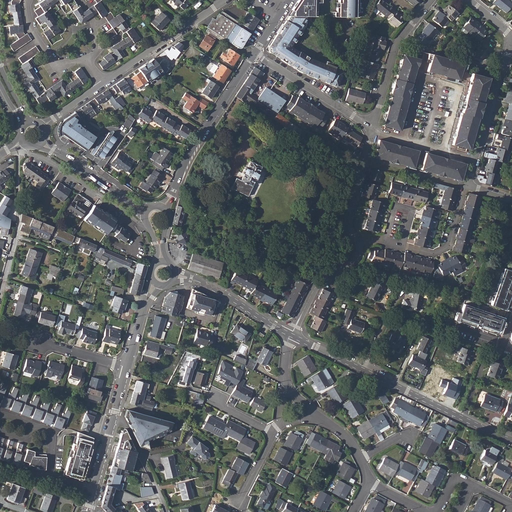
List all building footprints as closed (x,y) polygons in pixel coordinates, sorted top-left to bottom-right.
[(14,51),(31,39),(27,33),(25,34),(23,32),(23,31),(19,3),(20,0),(11,0),(11,2),(11,5),(8,5),(10,13),(12,12),(14,26),(8,27),(10,34),(15,33),(19,39),(10,45),(14,51)] [(55,2),(53,0),(43,0),(39,4),(40,6),(34,10),(38,16),(35,18),(39,25),(44,22),(49,29),(44,33),(48,39),(60,31),(46,11),(50,8),(49,6),(55,2)] [(69,0),(57,0),(60,0),(63,4),(66,3),(81,23),(89,18),(85,11),(82,13),(73,0),(69,0),(70,0),(69,0)] [(88,0),(89,0),(88,0),(94,0),(97,3),(88,9),(93,15),(97,12),(101,18),(104,16),(108,22),(112,28),(117,24),(123,33),(125,32),(129,36),(123,40),(122,39),(110,48),(113,52),(110,54),(109,52),(103,57),(104,59),(99,63),(103,69),(124,55),(121,50),(127,46),(139,38),(132,27),(129,29),(119,14),(114,17),(110,12),(107,13),(99,1),(101,0),(88,0)] [(170,0),(174,3),(173,3),(177,7),(179,6),(183,9),(189,2),(186,0),(170,0)] [(306,16),(314,16),(314,11),(317,11),(317,1),(316,0),(297,0),(293,7),(292,9),(294,10),(293,15),(306,16)] [(357,2),(356,0),(335,0),(336,2),(335,11),(333,11),(331,11),(331,16),(332,16),(342,16),(357,16),(357,7),(357,2)] [(389,6),(380,0),(378,0),(374,7),(373,12),(376,15),(379,11),(386,16),(392,8),(393,8),(389,5),(389,6)] [(511,3),(507,0),(494,0),(492,3),(495,6),(496,5),(505,13),(511,4),(511,3)] [(443,11),(441,13),(448,19),(451,21),(453,19),(458,13),(449,6),(447,9),(445,11),(443,11)] [(392,8),(386,16),(389,18),(387,20),(395,26),(402,18),(397,14),(397,13),(392,8)] [(160,11),(150,23),(158,30),(169,19),(160,11)] [(207,28),(206,30),(223,42),(225,39),(238,48),(240,48),(249,33),(235,24),(236,21),(222,11),(220,14),(219,14),(215,20),(212,18),(206,27),(207,28)] [(437,15),(435,18),(433,21),(441,28),(446,22),(446,21),(448,19),(441,13),(438,11),(436,14),(437,15)] [(248,12),(240,23),(251,31),(259,19),(248,12)] [(276,35),(269,46),(272,54),(281,60),(282,58),(288,62),(287,63),(291,66),(292,65),(302,72),(337,86),(342,71),(337,69),(338,67),(324,63),(323,64),(312,60),(300,52),(299,52),(290,46),(299,32),(303,25),(306,19),(306,16),(293,15),(290,15),(286,21),(285,21),(281,26),(283,27),(278,34),(276,35)] [(469,31),(472,33),(479,24),(476,22),(475,23),(473,21),(470,19),(463,27),(468,32),(469,31)] [(439,32),(429,23),(426,27),(427,27),(420,36),(417,39),(420,41),(420,43),(426,44),(428,42),(430,39),(431,40),(435,35),(436,36),(439,32)] [(479,24),(472,33),(474,36),(479,41),(486,32),(484,30),(481,27),(482,27),(479,24)] [(112,28),(104,34),(108,40),(116,34),(112,28)] [(206,35),(199,46),(207,51),(214,40),(206,35)] [(385,38),(376,35),(370,55),(379,57),(382,50),(382,47),(384,48),(386,42),(384,41),(385,38)] [(345,39),(343,42),(350,49),(352,46),(345,39)] [(39,52),(35,46),(18,58),(22,64),(20,65),(28,77),(23,80),(40,104),(48,99),(49,101),(56,97),(54,94),(60,91),(64,96),(88,79),(80,67),(74,72),(78,78),(66,86),(61,80),(42,94),(34,82),(39,79),(30,67),(35,64),(31,58),(39,52)] [(172,46),(160,62),(168,68),(171,64),(169,63),(173,57),(175,59),(178,55),(180,52),(172,46)] [(238,55),(229,49),(222,59),(232,66),(238,55)] [(394,79),(390,94),(391,94),(382,126),(399,131),(408,98),(407,98),(416,66),(418,67),(420,59),(415,58),(408,56),(406,55),(403,54),(396,79),(394,79)] [(432,54),(430,62),(428,70),(459,79),(461,71),(464,62),(432,54)] [(147,62),(138,68),(140,72),(146,81),(162,70),(154,58),(148,62),(147,62)] [(230,70),(213,59),(210,62),(218,67),(212,76),(222,82),(230,70)] [(369,61),(364,77),(375,80),(379,69),(380,69),(381,65),(369,61)] [(254,67),(251,71),(260,77),(263,73),(254,67)] [(251,71),(243,84),(249,94),(260,77),(251,71)] [(140,72),(126,81),(127,82),(131,87),(135,85),(137,87),(146,81),(140,72)] [(485,76),(476,74),(472,73),(470,80),(471,81),(462,113),(461,113),(452,144),(469,149),(478,117),(479,118),(483,102),(482,102),(489,78),(485,76)] [(123,78),(107,89),(112,96),(120,90),(123,94),(132,88),(132,87),(131,87),(127,82),(126,82),(123,78)] [(209,80),(206,86),(201,92),(210,98),(218,86),(209,80)] [(243,84),(235,96),(244,102),(247,97),(249,99),(248,101),(259,108),(259,107),(262,103),(261,102),(257,99),(249,94),(243,84)] [(266,87),(257,99),(261,102),(270,90),(266,87)] [(505,97),(503,102),(508,103),(511,103),(511,88),(508,87),(506,97),(505,97)] [(107,89),(94,98),(99,104),(108,97),(110,101),(109,101),(115,109),(120,106),(117,102),(116,102),(114,99),(112,96),(107,89)] [(348,89),(345,101),(349,102),(350,101),(362,104),(364,94),(348,89)] [(148,93),(143,99),(146,101),(148,99),(151,95),(154,97),(155,94),(153,90),(150,94),(148,93)] [(270,90),(261,102),(262,103),(271,109),(276,113),(284,100),(270,90)] [(208,102),(201,98),(199,101),(186,92),(182,97),(187,101),(183,107),(192,113),(195,109),(193,109),(195,107),(196,108),(198,105),(204,109),(208,102)] [(151,95),(148,99),(155,104),(158,100),(154,97),(151,95)] [(292,95),(285,107),(289,110),(288,111),(314,127),(315,126),(320,129),(327,117),(322,114),(323,113),(312,106),(312,105),(309,103),(308,104),(297,97),(296,98),(292,95)] [(117,97),(114,99),(116,102),(117,102),(120,106),(123,103),(117,97)] [(91,100),(77,110),(81,116),(82,115),(83,116),(87,114),(89,117),(90,117),(99,111),(91,100)] [(150,112),(143,107),(136,116),(147,123),(150,119),(171,133),(174,136),(175,134),(179,136),(179,135),(184,138),(190,130),(181,125),(180,127),(178,129),(175,127),(176,125),(173,123),(174,122),(166,117),(166,118),(163,116),(163,115),(156,110),(153,115),(150,113),(150,112)] [(271,109),(268,113),(267,114),(284,126),(284,127),(289,131),(293,124),(277,113),(276,113),(271,109)] [(85,150),(95,135),(94,133),(76,122),(77,120),(78,118),(74,112),(70,115),(66,118),(63,120),(61,122),(59,124),(58,127),(58,129),(58,131),(58,133),(58,135),(60,134),(62,134),(70,139),(84,149),(85,150)] [(132,122),(126,119),(123,124),(129,127),(129,126),(132,122)] [(334,132),(342,137),(348,128),(342,124),(335,119),(328,131),(333,134),(334,132)] [(511,121),(504,119),(504,123),(505,123),(504,126),(503,130),(502,130),(501,135),(511,137),(511,121)] [(293,124),(289,131),(299,138),(304,131),(293,124)] [(131,127),(127,134),(131,137),(137,129),(131,127)] [(348,128),(342,137),(356,147),(359,142),(362,138),(351,131),(352,130),(348,127),(348,128)] [(102,136),(90,153),(93,155),(92,156),(95,158),(97,155),(99,156),(102,158),(116,138),(113,137),(111,135),(113,132),(108,133),(104,138),(102,136)] [(304,133),(302,136),(322,148),(324,145),(304,133)] [(500,143),(499,147),(508,150),(510,150),(511,141),(511,137),(504,135),(501,135),(497,134),(496,139),(502,140),(502,143),(500,143)] [(378,140),(374,156),(413,167),(418,150),(378,140)] [(164,147),(154,161),(165,169),(168,165),(166,164),(173,154),(164,147)] [(497,151),(495,160),(498,160),(504,162),(508,150),(499,147),(497,147),(496,151),(497,151)] [(354,151),(351,156),(357,160),(360,155),(354,151)] [(118,152),(113,161),(117,164),(115,166),(119,169),(120,168),(126,172),(132,164),(122,157),(123,155),(118,152)] [(426,153),(421,169),(460,180),(465,163),(426,153)] [(328,156),(318,157),(318,162),(325,161),(326,167),(329,167),(328,161),(329,161),(328,156)] [(485,166),(484,170),(487,171),(495,173),(498,160),(495,160),(489,158),(486,167),(485,166)] [(233,189),(232,191),(252,201),(266,173),(263,171),(264,168),(260,166),(258,166),(259,163),(257,162),(256,164),(249,161),(246,168),(245,167),(242,173),(243,173),(240,180),(236,178),(235,179),(231,188),(233,189)] [(25,163),(23,166),(23,173),(28,177),(29,176),(36,182),(35,184),(42,190),(49,179),(46,177),(47,176),(40,170),(36,166),(35,167),(29,162),(27,162),(26,163),(25,163)] [(367,175),(366,178),(379,182),(382,171),(370,168),(368,175),(367,175)] [(143,182),(139,187),(145,191),(146,190),(150,194),(160,179),(159,179),(162,175),(154,170),(145,183),(143,182)] [(487,176),(485,184),(494,186),(497,174),(495,173),(487,171),(485,175),(487,176)] [(59,182),(51,193),(63,201),(70,190),(59,182)] [(363,189),(361,196),(372,199),(373,196),(375,196),(378,185),(366,182),(364,189),(363,189)] [(390,188),(388,193),(397,195),(397,196),(400,197),(403,186),(391,182),(390,188)] [(444,190),(443,197),(454,200),(455,200),(457,196),(456,196),(457,189),(446,186),(434,182),(433,187),(444,190)] [(403,186),(400,197),(404,198),(405,197),(412,199),(415,189),(403,186)] [(412,199),(412,200),(416,201),(416,200),(424,203),(427,192),(415,189),(412,199)] [(70,204),(67,209),(80,218),(84,213),(83,212),(85,209),(86,209),(91,203),(77,193),(71,202),(74,204),(74,206),(70,204)] [(466,200),(465,205),(466,205),(478,208),(481,196),(469,193),(467,201),(466,200)] [(443,197),(440,207),(453,211),(454,207),(452,207),(454,200),(443,197)] [(372,199),(370,209),(382,212),(383,213),(384,209),(383,208),(384,202),(372,199)] [(178,201),(173,223),(179,225),(184,207),(183,207),(184,202),(178,201)] [(463,211),(462,215),(463,216),(475,219),(478,208),(466,205),(464,211),(463,211)] [(94,206),(85,220),(106,236),(116,222),(94,206)] [(423,212),(422,215),(436,219),(439,210),(425,206),(424,212),(423,212)] [(370,209),(367,218),(379,222),(380,222),(381,218),(380,218),(382,212),(370,209)] [(0,225),(1,226),(0,231),(0,233),(7,235),(10,219),(0,213),(0,225)] [(71,245),(76,247),(77,245),(80,238),(73,235),(68,233),(63,230),(61,229),(51,225),(29,216),(25,215),(22,222),(24,223),(23,225),(22,224),(19,230),(29,234),(31,229),(42,233),(40,238),(48,241),(50,236),(55,238),(53,241),(70,248),(71,245)] [(422,219),(420,225),(433,229),(436,219),(422,215),(421,219),(422,219)] [(460,223),(458,227),(460,228),(472,231),(475,219),(463,216),(461,223),(460,223)] [(379,222),(367,218),(364,228),(377,232),(379,228),(377,228),(379,222)] [(118,224),(113,230),(117,233),(115,236),(119,239),(120,238),(125,242),(132,232),(128,230),(127,231),(118,224)] [(418,231),(416,234),(417,235),(430,238),(433,229),(420,225),(418,231)] [(73,226),(68,233),(73,235),(77,229),(73,226)] [(472,231),(460,228),(458,234),(457,234),(455,238),(457,238),(469,242),(473,243),(474,240),(470,238),(472,231)] [(183,232),(180,243),(187,244),(189,234),(183,232)] [(415,241),(414,244),(427,248),(430,238),(417,235),(415,241)] [(97,249),(98,246),(80,238),(77,245),(84,248),(82,252),(89,255),(91,250),(94,251),(96,252),(97,249)] [(453,246),(452,250),(465,254),(469,242),(457,238),(454,246),(453,246)] [(30,249),(25,261),(37,265),(41,253),(30,249)] [(132,260),(105,249),(102,255),(129,267),(132,260)] [(384,250),(381,249),(380,250),(375,249),(374,251),(370,250),(368,258),(372,259),(371,261),(381,263),(381,262),(384,250)] [(384,250),(381,262),(391,265),(394,253),(388,251),(388,250),(385,249),(384,250)] [(394,253),(391,265),(400,268),(401,265),(403,255),(398,254),(398,252),(394,251),(394,253)] [(403,255),(401,265),(410,268),(414,256),(408,255),(408,253),(404,252),(403,255)] [(192,253),(187,269),(217,278),(222,262),(192,253)] [(414,256),(410,268),(420,271),(423,259),(417,257),(418,256),(414,255),(414,256)] [(449,257),(445,259),(452,271),(454,275),(461,272),(462,270),(461,268),(466,266),(463,260),(458,262),(455,256),(450,258),(449,257)] [(423,259),(420,271),(430,273),(433,261),(427,260),(428,258),(424,257),(423,259)] [(452,271),(445,259),(442,261),(443,262),(437,265),(439,268),(435,269),(433,277),(442,279),(442,276),(443,276),(452,271)] [(37,265),(25,261),(20,274),(34,279),(36,275),(34,274),(37,265)] [(146,265),(138,263),(130,293),(139,295),(147,265),(146,265)] [(503,268),(490,305),(506,310),(507,306),(509,307),(510,302),(509,302),(511,292),(511,270),(503,268)] [(234,282),(241,286),(247,275),(236,269),(230,281),(233,283),(234,282)] [(247,275),(241,286),(248,289),(247,290),(251,292),(256,282),(257,280),(247,275)] [(372,281),(365,295),(376,301),(378,296),(377,296),(379,292),(381,293),(384,287),(386,282),(375,277),(373,281),(372,281)] [(297,278),(292,289),(303,294),(304,295),(306,291),(305,290),(308,283),(297,278)] [(78,281),(72,293),(76,295),(81,282),(78,281)] [(251,292),(250,293),(257,297),(256,297),(260,299),(266,288),(256,282),(251,292)] [(18,293),(20,293),(30,296),(31,296),(33,288),(20,285),(18,293)] [(266,288),(260,299),(263,301),(264,300),(272,304),(276,295),(277,293),(266,288)] [(315,300),(314,303),(315,304),(326,310),(330,301),(334,294),(323,288),(319,295),(317,300),(315,300)] [(193,289),(187,309),(210,314),(215,296),(193,289)] [(292,289),(286,300),(298,306),(301,302),(300,302),(303,294),(292,289)] [(411,298),(410,300),(413,301),(410,307),(413,307),(412,309),(418,311),(420,304),(421,304),(424,293),(423,293),(410,290),(409,290),(408,294),(411,294),(411,298)] [(165,296),(161,312),(178,317),(183,301),(182,301),(183,296),(180,295),(176,294),(177,291),(176,291),(175,291),(170,292),(165,296)] [(20,293),(17,302),(27,305),(30,296),(20,293)] [(115,296),(111,306),(114,307),(112,311),(122,314),(127,300),(115,296)] [(298,306),(286,300),(281,311),(292,316),(296,309),(297,309),(298,306)] [(27,305),(17,302),(13,315),(23,318),(25,312),(29,313),(31,306),(27,305)] [(457,311),(454,319),(466,323),(467,322),(479,326),(478,328),(494,333),(495,332),(500,333),(504,321),(502,321),(503,317),(464,303),(460,313),(457,311)] [(311,309),(309,312),(315,315),(322,319),(326,310),(315,304),(312,309),(311,309)] [(348,324),(347,328),(360,333),(363,323),(356,320),(350,318),(353,311),(346,309),(341,322),(348,324)] [(40,312),(37,322),(52,326),(54,316),(40,312)] [(322,319),(315,315),(313,319),(314,319),(310,327),(320,332),(326,321),(322,319)] [(155,316),(149,336),(159,339),(165,319),(155,316)] [(61,321),(58,333),(63,334),(64,332),(72,335),(75,325),(61,321)] [(236,325),(230,333),(244,343),(250,334),(236,325)] [(83,327),(79,338),(83,339),(82,341),(93,344),(97,332),(85,329),(86,328),(83,327)] [(106,328),(102,341),(109,343),(110,342),(117,344),(120,332),(109,328),(109,329),(106,328)] [(193,342),(201,345),(207,346),(209,347),(210,347),(213,337),(209,335),(209,334),(197,330),(193,342)] [(391,334),(387,343),(391,345),(391,346),(395,348),(394,350),(399,353),(404,343),(403,343),(406,338),(400,335),(398,340),(394,338),(395,336),(391,334)] [(423,336),(416,349),(424,353),(428,346),(427,346),(430,340),(423,336)] [(159,344),(147,340),(143,354),(157,358),(158,353),(156,353),(158,347),(159,344)] [(162,345),(161,348),(163,349),(164,347),(165,348),(165,349),(164,353),(171,355),(173,348),(162,345)] [(460,352),(457,362),(466,365),(470,355),(471,351),(459,346),(457,351),(460,352)] [(263,347),(256,361),(264,366),(271,352),(263,347)] [(6,352),(1,366),(13,369),(17,355),(6,352)] [(412,354),(407,364),(412,366),(412,365),(419,368),(423,360),(412,354)] [(307,356),(296,362),(304,376),(315,370),(307,356)] [(245,365),(252,369),(256,360),(248,357),(245,365)] [(488,360),(487,364),(490,365),(487,375),(497,379),(503,361),(491,357),(489,360),(488,360)] [(26,359),(23,371),(31,374),(31,375),(37,377),(41,361),(35,359),(35,361),(26,359)] [(187,365),(182,381),(189,383),(194,368),(196,362),(190,360),(188,366),(187,365)] [(222,360),(218,373),(236,384),(241,375),(243,370),(236,366),(234,370),(229,368),(231,364),(222,360)] [(49,361),(45,375),(50,377),(51,374),(57,375),(56,378),(60,379),(64,365),(49,361)] [(72,365),(68,377),(78,380),(77,384),(81,386),(85,373),(81,372),(82,368),(76,367),(72,365)] [(324,369),(311,376),(319,391),(332,383),(324,369)] [(197,372),(192,388),(202,391),(207,375),(197,372)] [(427,384),(430,385),(434,387),(437,389),(441,391),(445,381),(441,380),(442,378),(431,374),(427,384)] [(92,377),(86,397),(101,402),(103,395),(99,394),(103,380),(95,378),(96,378),(92,377)] [(136,381),(133,392),(144,394),(146,384),(136,381)] [(236,384),(231,394),(242,400),(242,399),(247,401),(252,392),(241,386),(236,384)] [(338,384),(327,390),(335,404),(346,398),(338,384)] [(9,402),(12,403),(14,400),(18,388),(14,387),(11,393),(9,392),(7,397),(3,396),(2,399),(0,403),(0,405),(7,408),(9,402)] [(20,406),(23,408),(25,404),(29,392),(25,391),(22,397),(20,397),(18,401),(14,400),(12,403),(10,410),(17,412),(20,406)] [(144,394),(133,392),(130,404),(136,405),(144,407),(142,414),(150,416),(151,410),(152,410),(154,402),(149,401),(150,396),(144,394)] [(484,394),(480,406),(495,411),(495,410),(499,412),(503,401),(499,400),(499,399),(484,394)] [(30,410),(34,412),(40,397),(35,395),(32,401),(31,401),(29,406),(25,404),(23,408),(21,414),(28,417),(30,410)] [(384,395),(379,398),(383,404),(388,401),(384,395)] [(254,397),(249,405),(261,411),(265,403),(254,397)] [(355,397),(341,405),(343,408),(345,407),(352,418),(363,411),(355,397)] [(392,412),(401,416),(405,418),(410,407),(394,398),(390,407),(394,409),(392,412)] [(41,414),(45,416),(46,412),(50,401),(46,399),(43,406),(41,405),(39,410),(35,408),(34,412),(32,418),(39,421),(41,414)] [(52,419),(55,420),(57,416),(61,405),(57,403),(54,410),(52,409),(50,414),(46,412),(45,416),(42,422),(49,425),(52,419)] [(511,404),(508,403),(503,415),(509,417),(509,416),(511,417),(511,404)] [(429,416),(410,407),(405,418),(409,420),(423,427),(429,416)] [(55,420),(53,426),(60,429),(63,423),(67,424),(72,409),(68,408),(65,414),(63,413),(61,418),(57,416),(55,420)] [(97,413),(88,410),(86,413),(85,413),(82,422),(83,422),(80,429),(88,432),(94,417),(96,417),(97,413)] [(385,411),(368,421),(375,432),(377,436),(381,434),(380,433),(393,425),(385,411)] [(203,428),(219,436),(225,425),(209,417),(203,428)] [(148,420),(142,440),(155,443),(160,423),(148,420)] [(219,436),(223,438),(225,434),(239,441),(242,436),(245,430),(227,421),(225,425),(219,436)] [(375,432),(368,421),(356,428),(362,439),(375,432)] [(434,423),(427,438),(437,443),(438,444),(446,429),(452,432),(454,429),(454,428),(445,424),(443,428),(434,423)] [(290,432),(284,445),(295,451),(302,438),(301,438),(303,434),(297,431),(294,432),(293,434),(290,432)] [(93,438),(78,432),(77,436),(75,443),(73,443),(71,449),(73,449),(71,456),(69,455),(69,456),(65,470),(64,474),(67,475),(78,478),(78,477),(82,478),(82,479),(87,463),(86,463),(87,460),(88,460),(89,456),(89,455),(89,452),(90,453),(92,448),(90,448),(92,441),(93,438)] [(315,434),(309,445),(321,452),(327,441),(315,434)] [(239,441),(236,447),(248,454),(254,443),(242,436),(239,441)] [(207,449),(192,437),(187,443),(194,449),(193,450),(192,450),(190,452),(194,456),(197,455),(198,454),(201,456),(200,457),(204,459),(207,459),(208,457),(208,453),(205,451),(207,449)] [(427,438),(426,437),(418,451),(430,457),(437,443),(427,438)] [(460,454),(463,456),(467,449),(470,444),(465,442),(464,445),(453,439),(448,450),(452,452),(452,451),(459,455),(460,454)] [(10,440),(9,440),(3,460),(8,462),(7,463),(12,465),(12,463),(16,452),(12,450),(12,451),(10,451),(10,450),(13,441),(10,440)] [(327,441),(321,452),(325,454),(323,459),(331,463),(333,459),(336,461),(341,453),(337,451),(339,447),(327,441)] [(20,443),(19,443),(16,452),(12,463),(17,465),(17,466),(21,468),(25,455),(21,454),(20,454),(20,453),(23,444),(20,443)] [(280,447),(273,460),(285,466),(291,453),(280,447)] [(485,450),(480,459),(491,465),(496,456),(495,455),(489,452),(485,450)] [(137,454),(132,456),(137,467),(139,473),(147,474),(139,458),(138,458),(137,454)] [(115,455),(111,466),(123,470),(127,470),(128,465),(124,464),(119,462),(121,456),(115,455)] [(174,455),(161,458),(162,464),(164,464),(167,478),(178,476),(174,461),(176,461),(174,455)] [(236,458),(230,469),(237,473),(241,475),(247,463),(236,458)] [(499,458),(492,472),(506,479),(508,476),(509,473),(511,470),(501,464),(503,460),(499,458)] [(379,470),(392,476),(397,465),(385,459),(379,470)] [(344,460),(336,475),(348,481),(349,478),(354,469),(351,467),(348,466),(349,464),(350,463),(344,460)] [(409,481),(415,469),(416,468),(404,462),(400,460),(397,465),(394,473),(397,475),(409,481)] [(433,465),(424,481),(433,485),(436,487),(440,478),(444,470),(435,465),(435,466),(433,465)] [(111,466),(110,473),(118,475),(118,474),(121,475),(127,477),(128,473),(122,472),(123,470),(111,466)] [(230,469),(228,468),(222,479),(223,480),(221,483),(229,487),(231,484),(232,484),(237,473),(230,469)] [(279,477),(276,483),(285,488),(291,476),(294,477),(295,475),(290,473),(282,468),(278,476),(279,477)] [(110,473),(106,485),(114,487),(115,481),(119,483),(121,476),(121,475),(118,474),(118,475),(110,473)] [(139,473),(137,480),(152,484),(147,474),(139,473)] [(424,481),(422,479),(415,492),(426,498),(433,485),(424,481)] [(339,480),(332,493),(343,499),(350,486),(339,480)] [(189,481),(184,482),(176,484),(177,489),(179,488),(182,501),(193,498),(189,481)] [(13,483),(7,499),(19,503),(25,487),(13,483)] [(275,487),(269,483),(266,488),(265,487),(263,491),(262,491),(259,495),(260,496),(255,505),(262,508),(264,503),(269,501),(274,492),(273,492),(275,487)] [(106,485),(103,496),(111,498),(113,489),(119,491),(120,489),(115,487),(114,487),(106,485)] [(153,486),(141,487),(142,495),(153,494),(153,486)] [(321,491),(320,491),(313,505),(324,511),(331,497),(321,491)] [(45,496),(40,509),(46,511),(50,511),(55,500),(55,499),(56,496),(47,493),(46,496),(45,496)] [(111,498),(103,496),(100,507),(101,508),(105,511),(121,511),(120,510),(117,507),(114,510),(109,504),(111,499),(111,498)] [(478,500),(472,511),(489,511),(491,509),(489,507),(489,505),(491,502),(481,497),(479,500),(478,500)] [(371,498),(364,511),(378,511),(382,504),(374,500),(371,498)] [(150,511),(142,502),(133,504),(140,511),(150,511)] [(281,511),(295,511),(297,509),(286,503),(286,504),(283,502),(278,510),(282,511),(281,511)]
